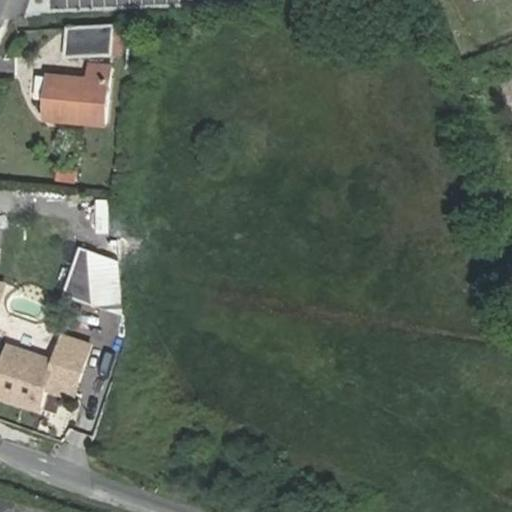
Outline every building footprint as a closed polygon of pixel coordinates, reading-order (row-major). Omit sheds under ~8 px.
[(112,27),(109,52),(122,51),(123,26),(112,27)] [(66,55),(109,52),(112,27),(68,29),(66,55)] [(107,125),(112,67),(84,64),(83,79),(52,75),(47,118),(107,125)] [(511,72),(495,78),(511,128),(511,72)] [(58,179),(78,183),(80,167),(60,164),(58,179)] [(90,253),(90,304),(124,304),(124,253),(90,253)] [(58,363),(11,348),(0,379),(0,393),(42,409),(49,387),(69,395),(73,381),(81,383),(94,346),(67,337),(58,363)] [(81,383),(73,381),(69,395),(76,398),(81,383)]
